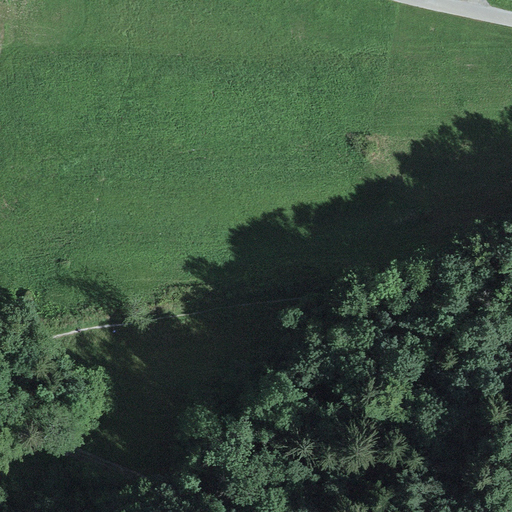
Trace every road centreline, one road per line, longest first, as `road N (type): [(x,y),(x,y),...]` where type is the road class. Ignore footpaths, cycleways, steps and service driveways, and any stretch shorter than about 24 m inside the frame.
road 1 (trunk): [(511,336),(248,430),(0,504)]
road 2 (track): [(0,437),(23,435),(92,457),(225,511)]
